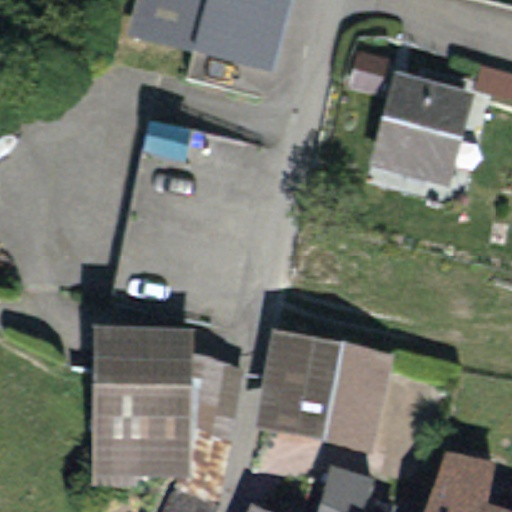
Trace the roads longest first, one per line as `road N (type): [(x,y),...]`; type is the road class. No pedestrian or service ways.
road 1 (residential): [(328,0),(222,511)]
road 2 (unknown): [(362,0),(511,51)]
